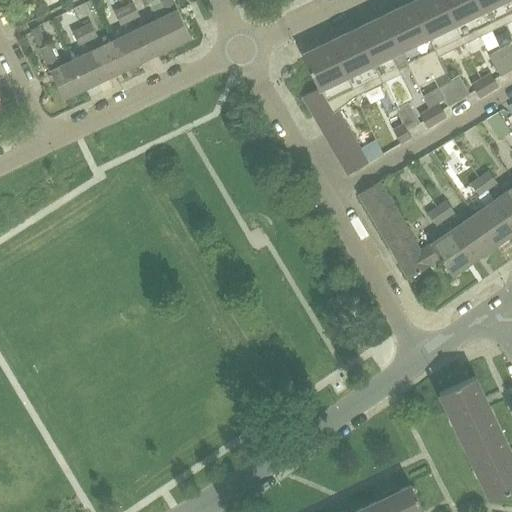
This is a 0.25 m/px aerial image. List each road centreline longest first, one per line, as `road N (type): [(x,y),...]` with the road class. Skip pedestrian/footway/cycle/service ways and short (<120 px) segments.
road 1 (residential): [(192,511),(420,359)]
road 2 (residential): [(324,196),(511,87)]
road 3 (residential): [(49,142),(242,50)]
road 4 (residential): [(420,359),(324,196)]
road 5 (residential): [(324,196),(242,50)]
